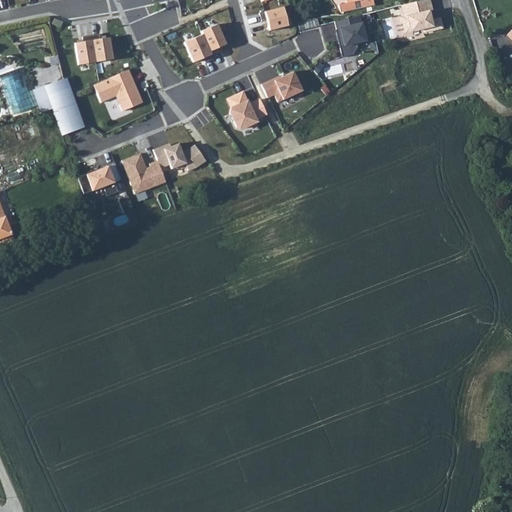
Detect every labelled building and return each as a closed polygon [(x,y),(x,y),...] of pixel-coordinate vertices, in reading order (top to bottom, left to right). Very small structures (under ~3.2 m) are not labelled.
[(351,0),(339,0),(342,9),(353,6),(351,0)] [(427,0),(410,0),(400,2),(403,15),(400,15),(403,29),(422,25),(423,29),(440,25),(438,16),(429,18),(427,9),(429,7),(427,0)] [(280,6),(261,11),(266,31),(285,26),(280,6)] [(357,13),(333,19),(334,25),(333,26),(339,54),(350,52),(355,43),(354,38),(362,36),(357,13)] [(53,19),(51,24),(59,27),(61,22),(53,19)] [(198,31),(200,34),(208,51),(225,43),(215,24),(198,31)] [(200,34),(182,42),(191,62),(209,54),(208,51),(200,34)] [(110,36),(75,41),(78,63),(113,57),(110,36)] [(126,70),(91,85),(98,103),(113,96),(119,111),(140,103),(134,89),(133,89),(128,79),(130,79),(126,70)] [(277,76),(259,84),(265,97),(273,94),(276,100),(299,89),(291,71),(278,77),(277,76)] [(51,108),(60,134),(82,127),(64,77),(33,88),(42,112),(51,108)] [(241,92),(225,99),(229,107),(228,112),(234,127),(240,128),(255,121),(254,119),(265,114),(258,99),(247,104),(245,100),(243,101),(241,98),(243,97),(241,92)] [(168,143),(151,149),(155,161),(158,168),(168,164),(169,169),(183,163),(187,170),(194,167),(204,161),(192,145),(184,150),(180,152),(176,144),(169,146),(168,143)] [(139,153),(120,160),(133,193),(163,181),(158,168),(155,161),(147,164),(150,169),(146,171),(139,153)] [(91,172),(77,177),(83,193),(102,185),(106,195),(117,190),(107,165),(97,169),(97,171),(92,173),(91,172)] [(126,196),(116,199),(121,213),(131,210),(126,196)] [(0,242),(3,245),(10,242),(12,240),(12,235),(0,203),(0,242)]
